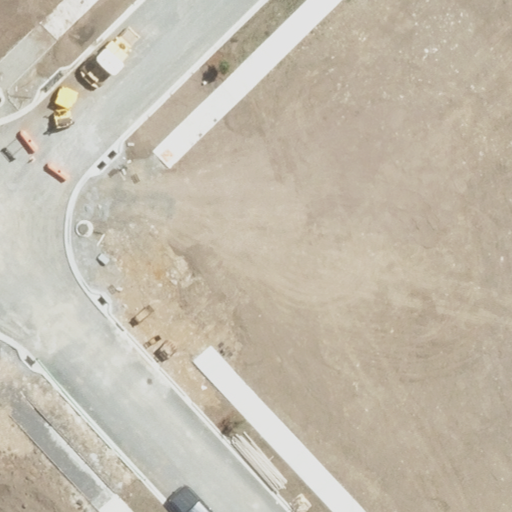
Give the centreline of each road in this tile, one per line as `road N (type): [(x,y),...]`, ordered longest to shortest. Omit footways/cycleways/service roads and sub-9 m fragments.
road 1 (residential): [(0,232),(252,511)]
road 2 (residential): [(212,0),(0,209)]
